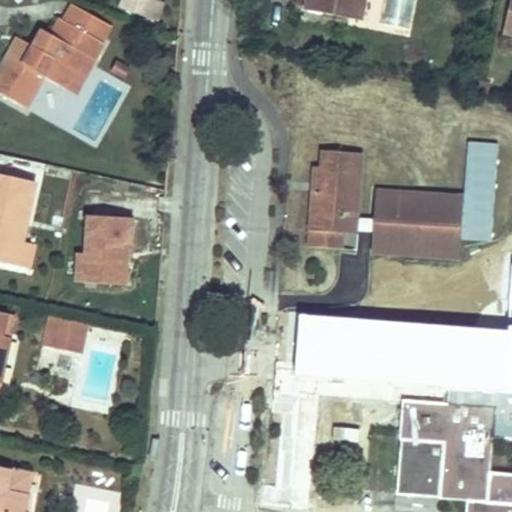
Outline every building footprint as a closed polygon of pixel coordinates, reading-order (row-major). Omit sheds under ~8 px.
[(153,1),(150,0),(125,0),(122,10),(145,19),(153,1)] [(306,0),(305,9),(304,13),(365,25),(370,0),(306,0)] [(511,0),(509,0),(502,32),(511,34),(511,0)] [(163,5),(153,1),(145,19),(156,23),(163,5)] [(61,18),(101,39),(108,24),(69,3),(61,18)] [(9,47),(0,62),(0,99),(21,111),(38,81),(59,92),(77,57),(88,65),(101,39),(61,18),(51,35),(44,31),(33,48),(28,57),(9,47)] [(33,48),(14,37),(9,47),(28,57),(33,48)] [(70,97),(88,65),(77,57),(59,92),(70,97)] [(459,265),(461,245),(464,245),(464,246),(494,250),(505,153),(474,150),(465,236),(462,236),(466,205),(430,201),(423,206),(391,203),(381,210),(380,224),(390,226),(389,237),(383,237),(382,254),(399,256),(399,259),(459,265)] [(357,233),(365,155),(323,151),(321,171),(318,199),(310,198),(307,228),(310,228),(307,249),(344,253),(346,232),(357,233)] [(318,199),(321,171),(313,170),(310,198),(318,199)] [(19,246),(32,189),(0,181),(0,265),(4,267),(9,244),(19,246)] [(134,218),(85,215),(83,254),(76,254),(74,282),(127,285),(129,246),(132,246),(134,218)] [(9,244),(4,267),(20,271),(26,248),(19,246),(9,244)] [(26,248),(20,271),(30,274),(36,250),(26,248)] [(511,511),(511,295),(508,335),(304,314),(298,371),(278,369),(276,391),(397,403),(394,432),(396,432),(391,483),(439,488),(438,493),(464,495),(462,511),(511,511)] [(0,341),(5,343),(10,319),(0,316),(0,341)] [(86,325),(50,318),(46,343),(81,349),(86,325)] [(0,511),(19,511),(22,498),(6,493),(9,474),(0,471),(0,511)] [(22,498),(27,478),(9,474),(6,493),(22,498)] [(438,493),(439,488),(391,483),(390,488),(438,493)]
